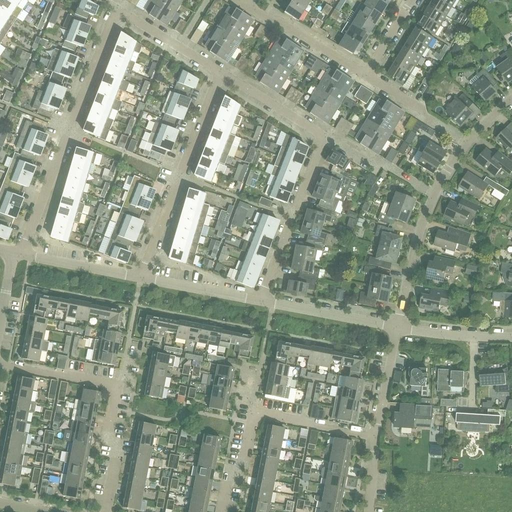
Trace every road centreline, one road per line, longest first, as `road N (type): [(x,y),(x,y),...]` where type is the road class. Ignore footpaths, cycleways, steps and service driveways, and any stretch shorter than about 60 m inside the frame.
road 1 (residential): [(24,253),(112,18),(126,14)]
road 2 (residential): [(141,277),(221,73)]
road 3 (residential): [(259,299),(323,134)]
road 4 (residential): [(398,326),(259,299)]
road 5 (residential): [(366,73),(246,5)]
road 6 (residential): [(398,326),(413,245),(433,196)]
road 7 (residential): [(106,511),(119,384)]
road 8 (residential): [(433,196),(323,134)]
road 9 (residential): [(252,413),(375,436)]
road 10 (residential): [(466,143),(366,73)]
road 11 (residential): [(119,384),(0,364)]
road 12 (residential): [(259,299),(141,277)]
